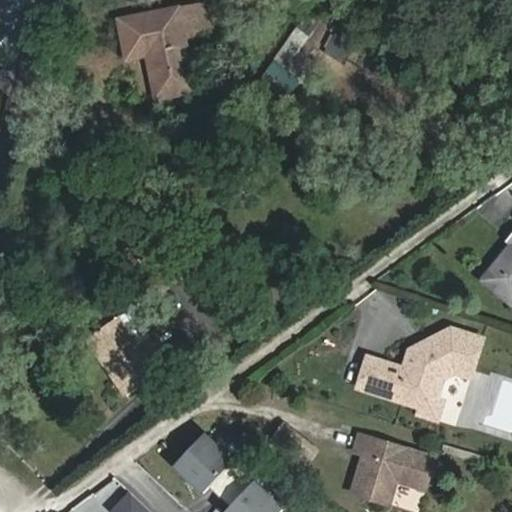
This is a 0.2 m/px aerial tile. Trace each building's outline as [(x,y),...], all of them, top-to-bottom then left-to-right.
[(208,1),(120,20),(129,63),(147,58),(156,103),(201,93),(189,32),(213,27),(208,1)] [(345,62),(359,30),(340,22),(326,54),(345,62)] [(257,87),(285,108),(312,72),(295,60),(313,37),(301,28),(257,87)] [(164,242),(141,258),(163,288),(185,272),(164,242)] [(511,249),(486,282),(511,303),(511,249)] [(129,311),(121,315),(143,345),(150,341),(156,336),(136,306),(129,311)] [(143,345),(121,315),(86,340),(127,398),(162,373),(143,345)] [(453,337),(447,335),(416,349),(418,353),(453,337)] [(398,374),(361,362),(352,392),(414,412),(429,404),(429,403),(434,387),(450,379),(462,383),(475,343),(453,337),(418,353),(416,349),(404,355),(398,374)] [(432,426),(438,406),(429,403),(429,404),(414,412),(412,420),(432,426)] [(310,459),(276,432),(262,449),(296,476),(310,459)] [(231,463),(202,436),(172,467),(200,494),(231,463)] [(353,440),(348,457),(357,460),(345,498),(381,510),(389,486),(417,495),(427,464),(392,453),(391,456),(385,455),(386,451),(353,440)] [(252,484),(225,511),(278,511),(280,510),(252,484)] [(145,511),(129,497),(114,511),(145,511)]
